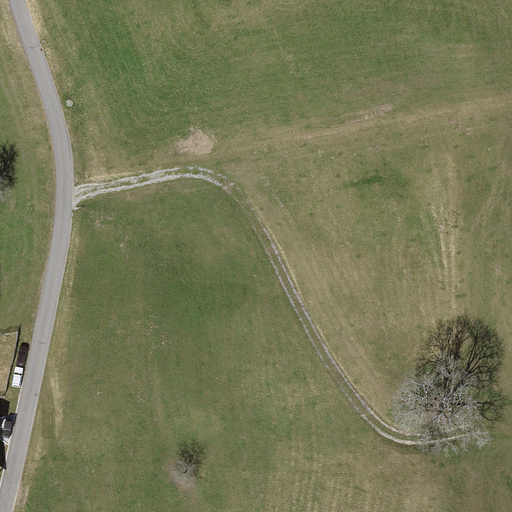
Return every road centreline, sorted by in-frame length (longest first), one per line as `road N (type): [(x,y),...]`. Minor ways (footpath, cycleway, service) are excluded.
road 1 (track): [(64,199),(186,171),(224,181),(254,216),(330,365),(369,416),(410,438),(472,429)]
road 2 (unclassified): [(17,0),(65,177),(5,511)]
